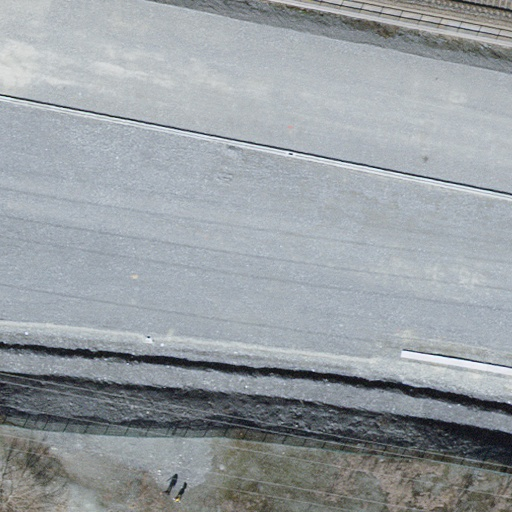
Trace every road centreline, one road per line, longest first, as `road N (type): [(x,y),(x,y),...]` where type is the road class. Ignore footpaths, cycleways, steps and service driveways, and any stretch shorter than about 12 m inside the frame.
road 1 (motorway): [(511,182),(0,85)]
road 2 (motorway): [(0,225),(511,317)]
